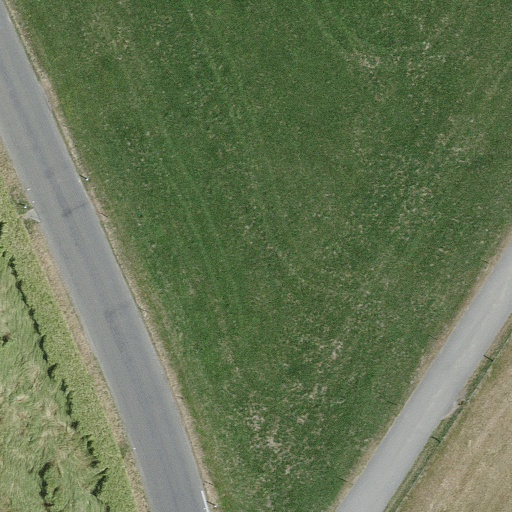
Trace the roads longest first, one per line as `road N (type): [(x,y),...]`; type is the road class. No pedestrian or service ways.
road 1 (tertiary): [(181,511),(0,56)]
road 2 (unclassified): [(354,511),(511,267)]
